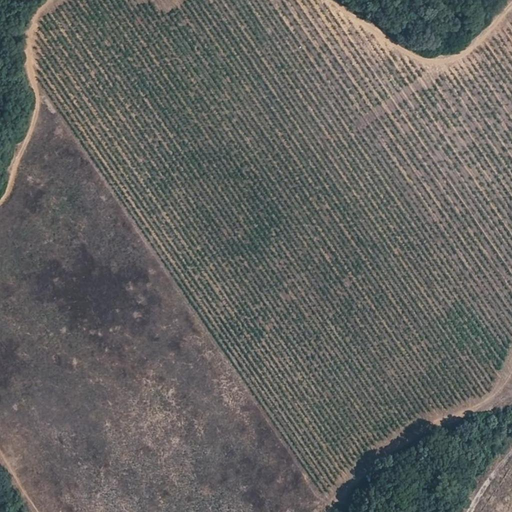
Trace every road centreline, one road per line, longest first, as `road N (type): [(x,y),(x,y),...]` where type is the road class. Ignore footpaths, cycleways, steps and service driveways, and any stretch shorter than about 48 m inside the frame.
road 1 (track): [(0,196),(33,119),(29,36),(58,0)]
road 2 (track): [(337,0),(398,39),(447,54),(510,0)]
